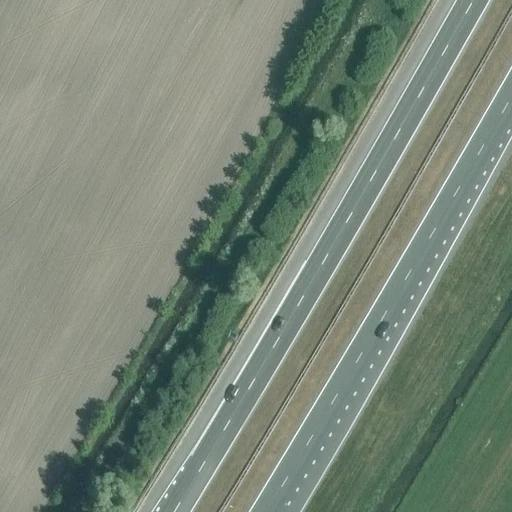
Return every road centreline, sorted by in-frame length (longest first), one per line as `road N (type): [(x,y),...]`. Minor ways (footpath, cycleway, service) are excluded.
road 1 (motorway): [(473,0),(175,511)]
road 2 (motorway): [(267,511),(511,96)]
